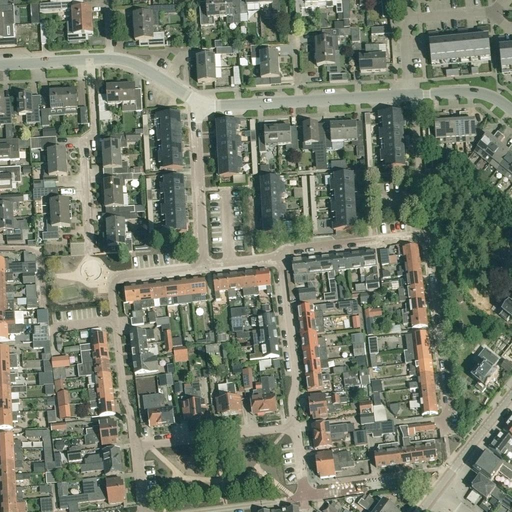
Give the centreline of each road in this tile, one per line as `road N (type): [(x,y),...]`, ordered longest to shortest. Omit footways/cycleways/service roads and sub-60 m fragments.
road 1 (residential): [(136,446),(111,278),(206,265)]
road 2 (residential): [(451,435),(429,234)]
road 3 (residential): [(88,254),(83,141),(94,131),(91,60)]
road 4 (residential): [(277,254),(295,426)]
road 5 (residential): [(206,265),(200,103)]
road 6 (residential): [(295,426),(136,446)]
road 7 (residential): [(277,254),(429,234)]
road 8 (residential): [(436,491),(421,480),(303,494)]
road 9 (residential): [(172,511),(303,494)]
road 10 (tertiary): [(436,491),(511,395)]
